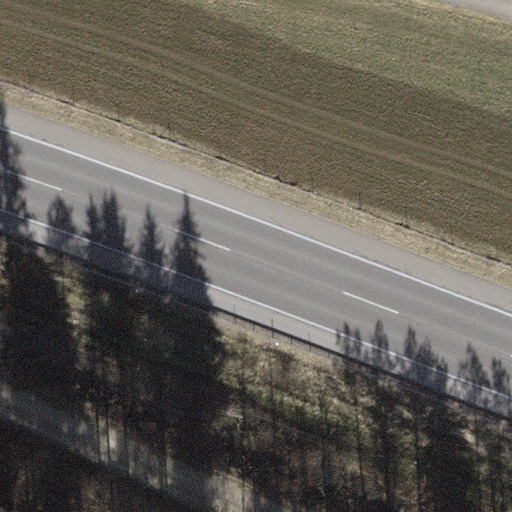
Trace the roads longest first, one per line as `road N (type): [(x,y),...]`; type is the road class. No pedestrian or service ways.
road 1 (trunk): [(0,168),(511,354)]
road 2 (track): [(258,511),(0,403)]
